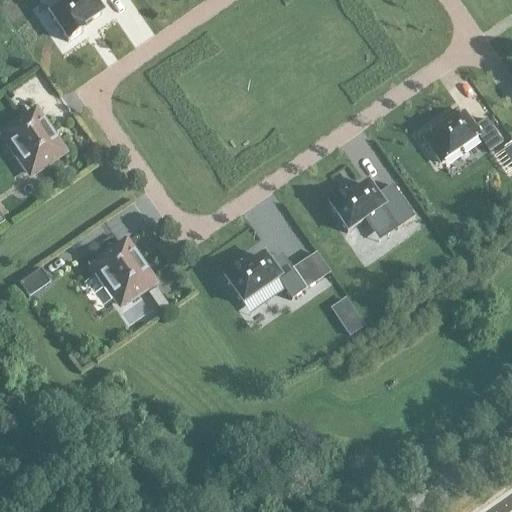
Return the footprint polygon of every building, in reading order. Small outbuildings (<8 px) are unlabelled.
[(74,0),(49,17),(68,43),(83,33),(81,29),(102,15),(92,1),(93,0),(74,0)] [(428,140),(424,142),(440,165),(478,139),(489,154),(501,145),(485,122),(474,130),(464,115),(440,131),(438,128),(426,136),(428,140)] [(38,125),(32,116),(4,136),(9,143),(6,145),(23,170),(26,168),(31,176),(62,155),(57,147),(59,145),(47,127),(43,121),(38,125)] [(344,197),(329,208),(347,234),(364,223),(367,228),(385,215),(397,232),(414,219),(392,186),(375,198),(367,186),(347,201),(344,197)] [(128,255),(122,247),(94,267),(99,274),(96,276),(113,301),(116,299),(121,307),(152,285),(147,278),(150,276),(137,258),(133,252),(128,255)] [(239,270),(224,280),(242,307),(278,282),(291,302),(306,292),(287,266),(274,275),(263,258),(242,273),(239,270)] [(41,271),(19,285),(29,299),(30,299),(28,296),(47,282),(50,285),(41,271)] [(158,290),(150,295),(161,312),(169,307),(158,290)]
